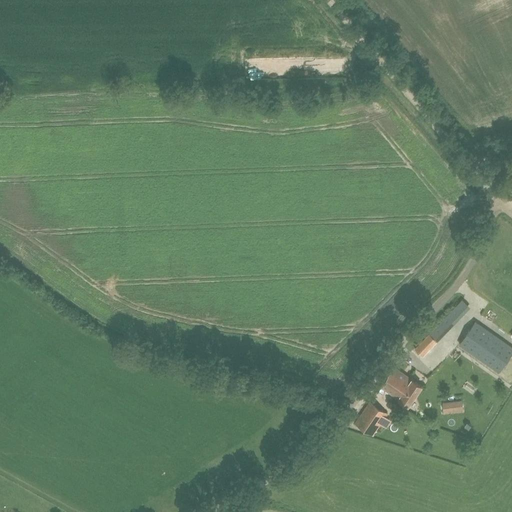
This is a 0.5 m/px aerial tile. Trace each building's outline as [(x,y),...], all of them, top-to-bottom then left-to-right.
[(499,371),(511,352),(511,347),(475,322),(460,344),(499,371)] [(429,334),(415,348),(416,349),(423,356),(436,341),(429,334)] [(460,347),(439,377),(481,406),(492,389),(477,379),(484,369),(480,366),(479,367),(472,363),(476,358),(460,347)] [(408,405),(422,385),(394,366),(380,386),(408,405)] [(373,435),(388,413),(370,401),(355,423),(373,435)] [(452,413),(462,411),(461,404),(451,406),(452,413)]
